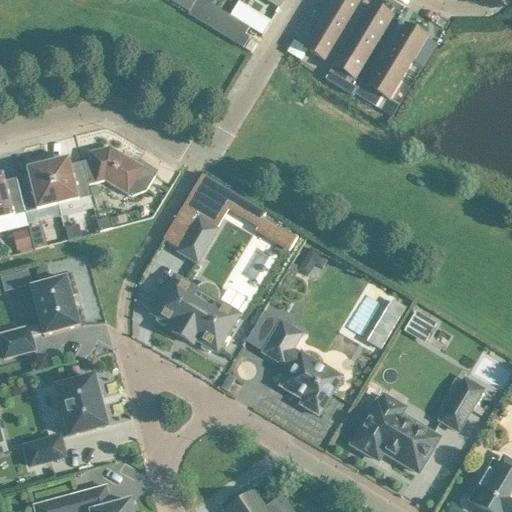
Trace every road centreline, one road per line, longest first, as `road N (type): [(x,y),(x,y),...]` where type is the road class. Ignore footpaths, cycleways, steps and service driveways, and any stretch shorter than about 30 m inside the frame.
road 1 (residential): [(0,134),(101,107),(123,112),(174,147),(215,151),(307,0)]
road 2 (residential): [(396,511),(234,413)]
road 3 (residential): [(234,413),(121,343)]
road 4 (residential): [(161,458),(121,343)]
